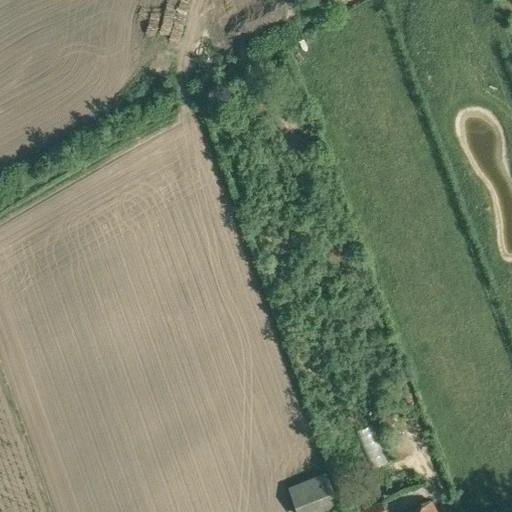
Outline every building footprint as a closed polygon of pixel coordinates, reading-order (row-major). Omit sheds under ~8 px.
[(397,430),(390,416),(382,421),(388,434),(397,430)] [(341,450),(346,466),(382,455),(377,439),(341,450)] [(297,511),(317,511),(338,504),(326,472),(287,487),(297,511)] [(386,511),(381,499),(357,511),(353,502),(343,506),(345,511),(386,511)] [(437,511),(431,501),(409,511),(437,511)]
